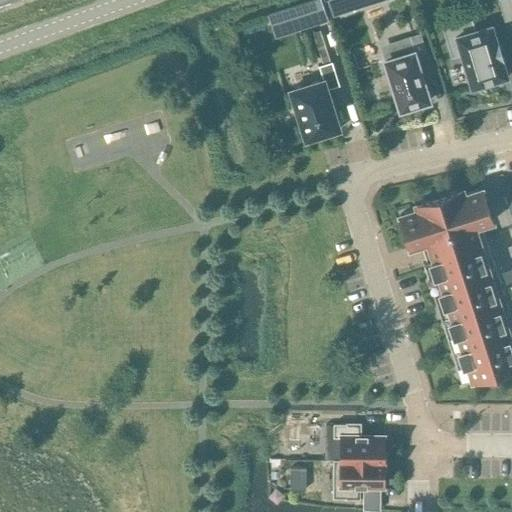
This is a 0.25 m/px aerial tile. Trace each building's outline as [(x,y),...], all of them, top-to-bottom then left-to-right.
[(338,0),(329,3),(334,19),(391,0),(338,0)] [(511,3),(511,0),(498,0),(504,20),(511,18),(511,3)] [(300,3),(282,9),(290,33),(309,26),(300,3)] [(491,25),(455,36),(471,88),(507,77),(491,25)] [(322,78),(287,89),(303,142),(342,130),(328,88),(339,85),(332,62),(330,63),(320,30),(312,32),(323,65),(319,66),(322,78)] [(385,60),(384,60),(400,110),(429,101),(424,85),(425,84),(420,67),(418,67),(416,61),(427,58),(420,33),(399,39),(404,54),(385,60)] [(509,211),(511,210),(511,183),(503,185),(509,211)] [(417,209),(399,215),(410,247),(431,241),(436,258),(423,262),(423,263),(461,383),(511,366),(511,318),(485,234),(482,224),(493,221),(482,188),(448,200),(446,194),(415,204),(417,209)] [(361,424),(333,424),(333,425),(333,437),(340,437),(340,460),(383,460),(383,436),(361,436),(361,424)] [(340,460),(333,460),(332,497),(358,498),(358,497),(359,486),(363,486),(380,486),(383,486),(383,461),(383,460),(340,460)] [(305,468),(289,468),(289,489),(305,489),(305,468)] [(380,499),(363,499),(363,509),(380,510),(380,499)]
